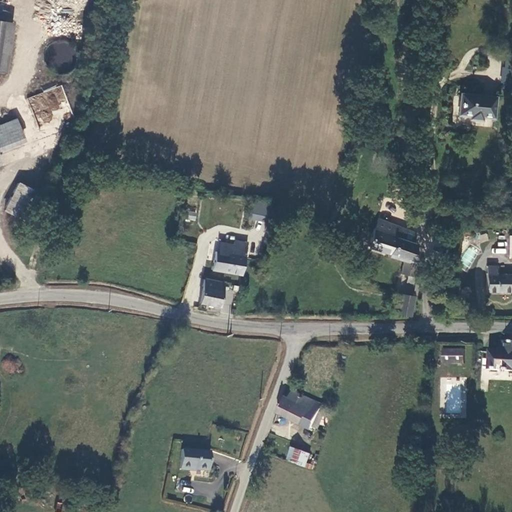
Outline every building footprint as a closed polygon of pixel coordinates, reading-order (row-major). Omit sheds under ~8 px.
[(0,70),(8,71),(15,21),(0,18),(0,70)] [(492,117),(495,96),(460,92),(458,113),(469,114),(469,119),(481,120),(481,116),(492,117)] [(0,145),(41,129),(34,111),(0,124),(0,145)] [(29,221),(43,195),(20,183),(18,188),(8,184),(1,200),(9,204),(7,210),(29,221)] [(252,220),(266,220),(267,201),(253,201),(252,220)] [(412,263),(415,249),(415,243),(411,241),(414,227),(380,217),(376,227),(371,243),(389,250),(387,254),(402,259),(400,272),(406,274),(406,281),(412,283),(415,263),(412,263)] [(217,238),(214,247),(217,248),(245,256),(247,244),(217,238)] [(213,266),(242,272),(245,256),(217,248),(213,266)] [(495,290),(511,289),(511,271),(496,273),(495,290)] [(486,290),(495,290),(496,273),(486,274),(486,290)] [(224,281),(205,276),(200,297),(218,302),(224,281)] [(412,294),(399,293),(397,312),(410,314),(412,294)] [(431,306),(431,310),(438,314),(441,309),(441,305),(439,302),(435,301),(433,302),(431,306)] [(503,362),(503,371),(511,371),(511,342),(497,341),(497,351),(486,351),(485,370),(495,371),(495,362),(503,362)] [(462,349),(441,348),(440,363),(461,364),(462,349)] [(277,413),(289,418),(296,401),(308,408),(311,401),(312,399),(293,390),(289,398),(285,395),(277,413)] [(289,418),(301,424),(308,408),(296,401),(289,418)] [(322,414),(325,408),(311,401),(308,408),(320,413),(322,414)] [(320,413),(308,408),(301,424),(312,429),(313,427),(318,417),(320,413)] [(324,420),(318,417),(313,427),(320,430),(324,420)] [(208,450),(181,448),(179,467),(206,469),(208,450)] [(289,459),(298,462),(302,452),(293,448),(289,459)]
